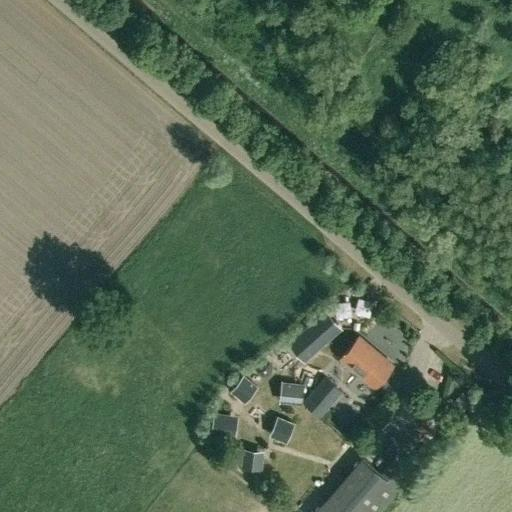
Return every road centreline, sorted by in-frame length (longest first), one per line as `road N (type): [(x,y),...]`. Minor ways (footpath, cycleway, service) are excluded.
road 1 (unclassified): [(511,390),(52,0)]
road 2 (track): [(511,299),(168,0)]
